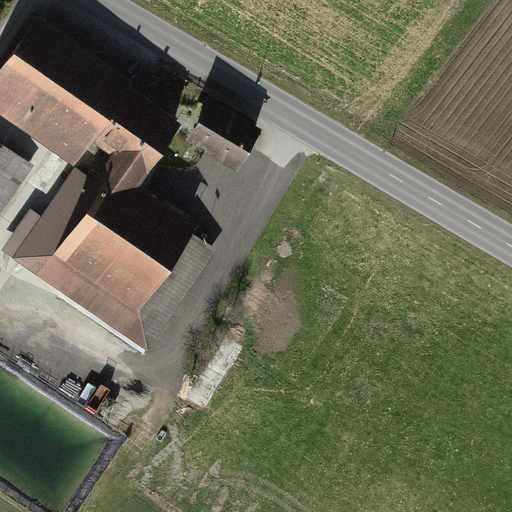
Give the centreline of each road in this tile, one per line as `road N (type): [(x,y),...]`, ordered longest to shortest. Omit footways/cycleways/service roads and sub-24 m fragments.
road 1 (tertiary): [(511,245),(94,0)]
road 2 (unknown): [(297,119),(147,367),(131,366),(26,309)]
